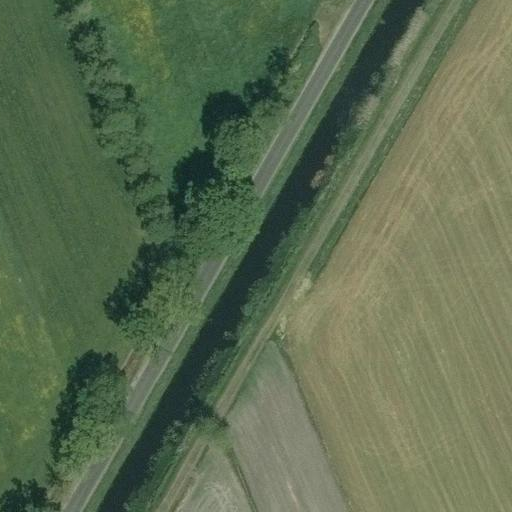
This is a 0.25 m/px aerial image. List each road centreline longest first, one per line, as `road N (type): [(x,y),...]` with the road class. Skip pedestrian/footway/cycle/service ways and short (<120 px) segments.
road 1 (unclassified): [(74,511),(367,0)]
road 2 (track): [(162,511),(453,0)]
